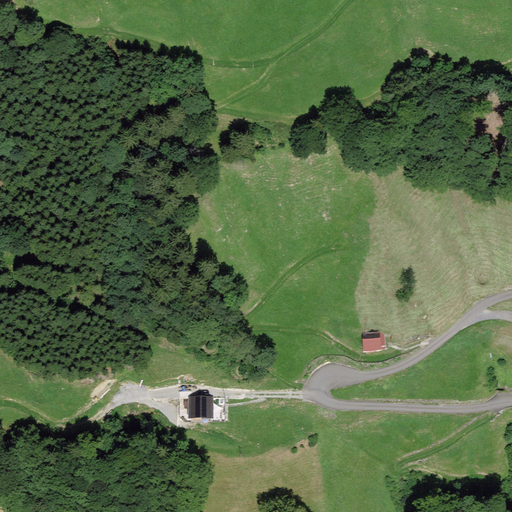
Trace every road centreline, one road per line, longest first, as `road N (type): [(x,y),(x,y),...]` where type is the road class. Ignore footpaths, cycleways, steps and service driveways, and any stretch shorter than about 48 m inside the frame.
road 1 (unclassified): [(511,402),(467,409),(342,405),(319,393),(328,376),(364,376),(409,362),(487,302),(511,294)]
road 2 (track): [(438,343),(371,359),(317,333),(241,329),(311,254),(342,245)]
road 3 (track): [(0,402),(65,429),(100,418),(123,396),(321,396)]
road 4 (track): [(511,63),(420,56),(374,99),(296,122),(216,109)]
road 5 (track): [(281,57),(229,65),(181,56),(117,33),(57,29),(0,4)]
road 6 (track): [(216,109),(263,82),(349,0)]
